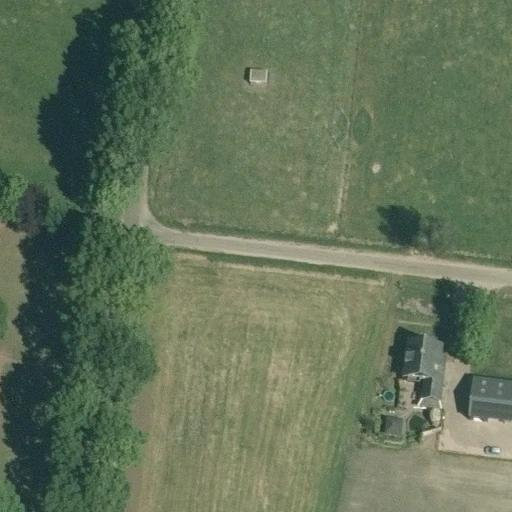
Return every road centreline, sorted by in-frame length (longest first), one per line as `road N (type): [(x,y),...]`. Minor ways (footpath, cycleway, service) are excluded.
road 1 (unclassified): [(511,280),(129,233)]
road 2 (unclassified): [(90,511),(129,233)]
road 3 (unclassified): [(129,233),(161,0)]
